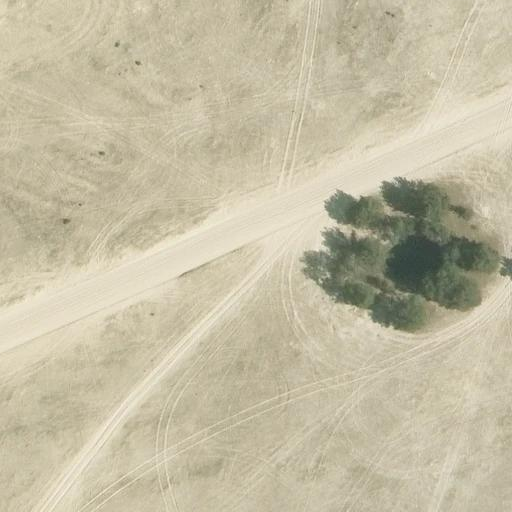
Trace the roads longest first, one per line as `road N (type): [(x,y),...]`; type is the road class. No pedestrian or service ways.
road 1 (track): [(0,337),(511,111)]
road 2 (track): [(211,511),(283,439),(447,344),(511,277)]
